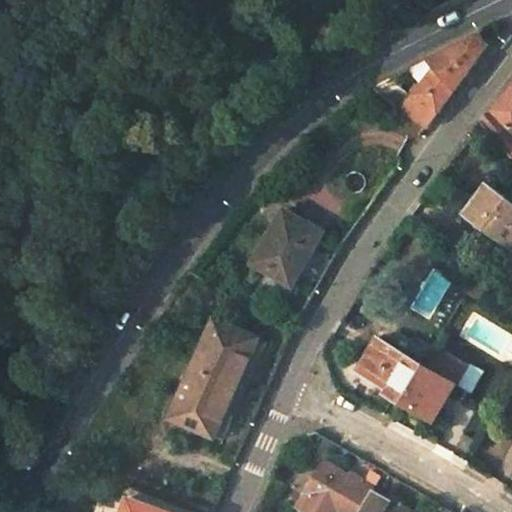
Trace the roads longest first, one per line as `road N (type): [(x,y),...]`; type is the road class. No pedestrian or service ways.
road 1 (secondary): [(5,511),(209,211),(269,139),(351,73),(499,0)]
road 2 (unclassified): [(511,51),(388,217),(288,389)]
road 3 (unclassified): [(288,389),(482,511)]
road 4 (unclassified): [(288,389),(239,511)]
